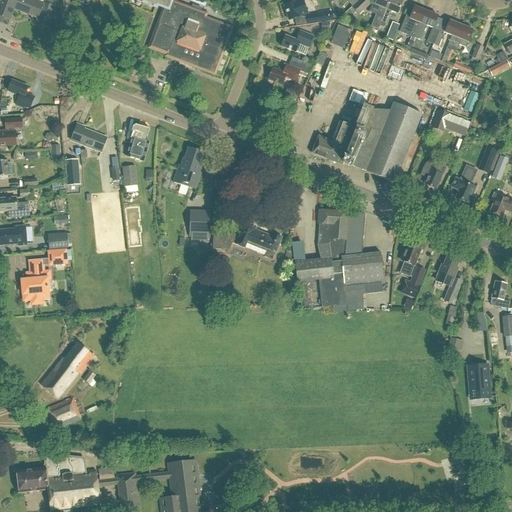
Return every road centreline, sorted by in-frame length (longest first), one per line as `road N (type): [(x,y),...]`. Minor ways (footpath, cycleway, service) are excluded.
road 1 (tertiary): [(511,253),(217,137)]
road 2 (tertiary): [(217,137),(0,50)]
road 3 (residential): [(217,137),(255,42),(255,0)]
